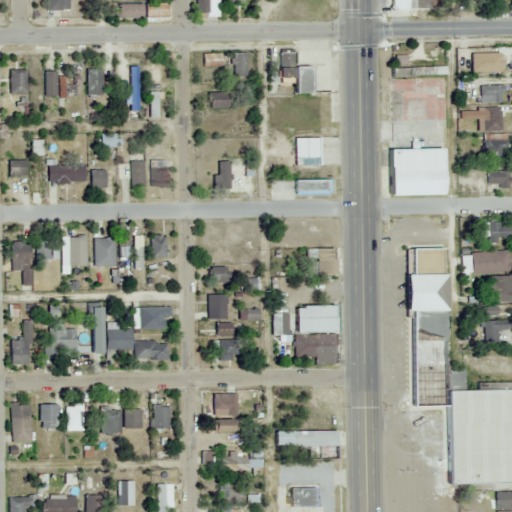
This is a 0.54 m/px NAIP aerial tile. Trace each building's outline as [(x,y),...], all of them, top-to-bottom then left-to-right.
[(67,11),(66,0),(44,0),(45,11),(67,11)] [(243,0),(194,0),(195,14),(216,13),(216,1),(244,1),(243,0)] [(434,0),(389,0),(389,10),(435,10),(434,0)] [(166,18),(166,4),(115,4),(115,18),(166,18)] [(246,53),(230,53),(230,75),(246,75),(246,53)] [(278,53),(278,85),(293,85),(293,94),(311,94),(311,67),(291,67),(291,53),(278,53)] [(221,54),(201,54),(201,68),(221,68),(221,54)] [(87,95),(102,95),(102,69),(87,69),(87,95)] [(8,95),(25,95),(25,70),(8,70),(8,95)] [(55,97),(55,72),(42,72),(43,97),(55,97)] [(76,97),(76,74),(60,74),(60,97),(76,97)] [(501,86),(479,86),(479,103),(501,103),(501,86)] [(157,92),(146,92),(146,119),(157,119),(157,92)] [(225,109),(225,93),(206,93),(206,109),(225,109)] [(481,108),(481,131),(499,131),(499,108),(481,108)] [(507,135),(482,135),(482,156),(507,156),(507,135)] [(293,138),(293,166),(319,166),(319,138),(293,138)] [(39,156),(39,141),(28,141),(28,156),(39,156)] [(385,149),(385,195),(440,195),(440,149),(385,149)] [(148,187),(166,187),(166,160),(148,160),(148,187)] [(24,178),(24,162),(7,162),(7,178),(24,178)] [(128,162),(128,188),(143,188),(143,162),(128,162)] [(227,189),(227,162),(214,162),(214,189),(227,189)] [(82,166),(46,166),(46,183),(82,183),(82,166)] [(41,168),(30,168),(30,192),(41,192),(41,168)] [(104,171),(88,171),(88,189),(104,189),(104,171)] [(485,186),(508,186),(508,171),(485,171),(485,186)] [(328,180),(293,180),(293,195),(328,195),(328,180)] [(486,242),(502,242),(502,223),(478,223),(478,237),(486,237),(486,242)] [(222,227),(206,227),(206,241),(222,241),(222,227)] [(141,236),(123,236),(123,258),(129,258),(129,267),(141,267),(141,236)] [(148,236),(148,258),(164,258),(164,236),(148,236)] [(60,238),(60,267),(85,267),(85,238),(60,238)] [(92,267),(110,267),(110,239),(92,239),(92,267)] [(9,272),(19,272),(19,286),(28,286),(28,242),(9,242),(9,272)] [(33,242),(33,263),(54,263),(54,242),(33,242)] [(443,407),(444,484),(511,483),(511,421),(511,390),(463,390),(463,367),(444,367),(442,247),(407,248),(409,408),(443,407)] [(304,250),(304,274),(331,274),(331,250),(304,250)] [(505,252),(469,252),(469,267),(505,267),(505,252)] [(208,267),(208,284),(225,284),(225,267),(208,267)] [(511,277),(490,277),(490,302),(511,302),(511,277)] [(258,292),(258,278),(241,278),(241,292),(258,292)] [(206,295),(206,320),(225,320),(225,295),(206,295)] [(271,334),(285,334),(285,305),(271,305),(271,334)] [(294,306),(294,331),(334,331),(334,306),(294,306)] [(101,353),(101,307),(89,307),(89,353),(101,353)] [(161,319),(169,319),(169,308),(136,308),(136,330),(161,330),(161,319)] [(496,318),(496,308),(478,308),(478,318),(496,318)] [(257,310),(236,310),(236,321),(257,321),(257,310)] [(497,331),(507,331),(507,320),(480,320),(480,342),(497,342),(497,331)] [(214,335),(230,335),(230,324),(214,324),(214,335)] [(75,350),(75,329),(44,329),(44,360),(54,360),(54,350),(75,350)] [(129,330),(104,330),(104,351),(129,351),(129,330)] [(333,335),(292,335),(292,358),(313,358),(313,365),(333,365),(333,335)] [(216,361),(235,361),(235,340),(216,340),(216,361)] [(8,341),(8,365),(25,365),(25,341),(8,341)] [(166,342),(133,342),(133,360),(166,360),(166,342)] [(56,405),(38,405),(38,429),(56,429),(56,405)] [(9,406),(9,442),(29,442),(29,406),(9,406)] [(64,430),(83,430),(83,406),(64,406),(64,430)] [(151,429),(167,429),(167,407),(151,407),(151,429)] [(98,435),(116,435),(116,409),(98,409),(98,435)] [(121,430),(139,430),(139,410),(121,410),(121,430)] [(230,420),(211,420),(211,433),(230,433),(230,420)] [(334,431),(273,431),(273,447),(296,447),(296,461),(334,461),(334,431)] [(175,459),(175,451),(150,451),(150,459),(175,459)] [(202,465),(211,465),(211,452),(202,452),(202,465)] [(220,472),(245,472),(245,457),(220,457),(220,472)] [(241,480),(219,480),(219,502),(241,502),(241,480)] [(154,511),(168,511),(169,485),(154,485),(154,511)] [(314,488),(288,488),(288,508),(314,508),(314,488)] [(493,511),(511,511),(511,492),(493,492),(493,511)] [(100,511),(101,496),(83,496),(83,511),(100,511)] [(73,511),(74,497),(43,497),(42,511),(73,511)] [(7,498),(6,511),(22,511),(23,509),(35,509),(35,498),(7,498)]
